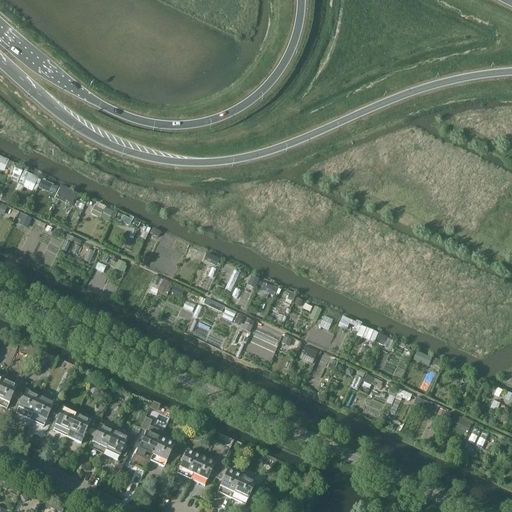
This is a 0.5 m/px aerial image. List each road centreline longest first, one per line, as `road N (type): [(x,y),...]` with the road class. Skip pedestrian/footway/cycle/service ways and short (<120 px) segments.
road 1 (trunk): [(0,64),(89,136),(192,163),(269,152),(396,99),(511,73)]
road 2 (tertiary): [(467,511),(0,296)]
road 3 (trunk): [(300,0),(281,68),(229,115),(196,124),(148,123),(105,107),(0,30)]
road 4 (residential): [(123,511),(0,455)]
